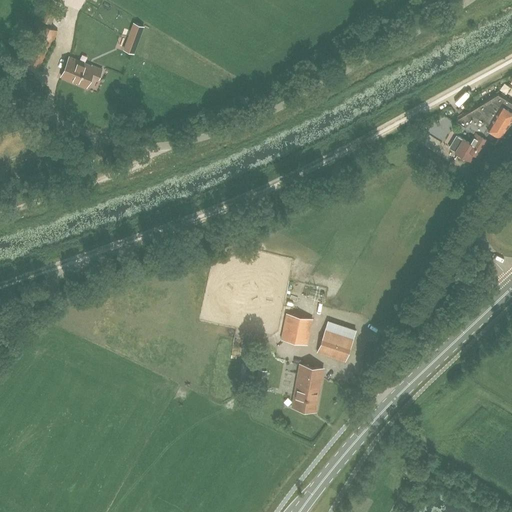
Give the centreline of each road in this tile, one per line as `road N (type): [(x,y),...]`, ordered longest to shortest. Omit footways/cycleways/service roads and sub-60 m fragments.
road 1 (unclassified): [(511,59),(248,198),(68,262)]
road 2 (unclassified): [(153,148),(264,117),(470,0)]
road 3 (primary): [(299,511),(374,419),(511,286)]
road 4 (unclassified): [(0,214),(107,176),(153,148)]
road 5 (unclassified): [(0,96),(91,137),(153,148)]
road 6 (unclassified): [(511,280),(483,246),(477,222),(511,158)]
